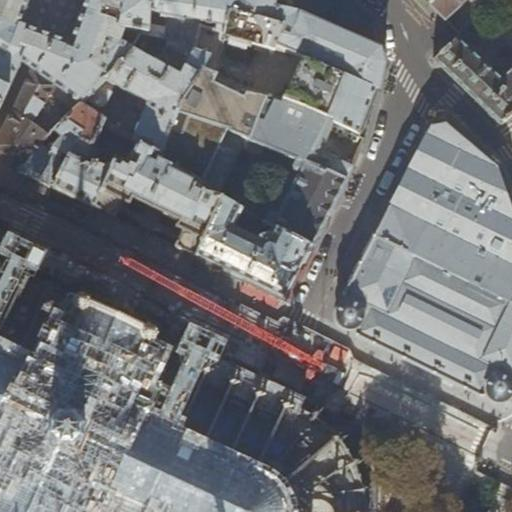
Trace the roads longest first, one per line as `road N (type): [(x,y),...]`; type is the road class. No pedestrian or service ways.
road 1 (residential): [(0,206),(286,344)]
road 2 (residential): [(421,67),(286,344)]
